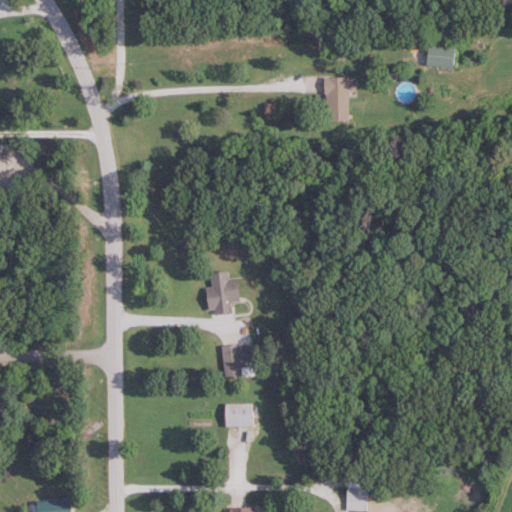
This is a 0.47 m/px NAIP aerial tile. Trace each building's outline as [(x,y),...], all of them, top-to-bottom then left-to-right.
[(455,46),(429,46),(429,67),(455,67),(455,46)] [(327,121),(350,121),(350,78),(327,78),(327,121)] [(240,302),(239,279),(230,279),(229,272),(213,274),(213,287),(208,288),(210,314),(234,312),(234,302),(240,302)] [(224,346),(225,379),(243,378),(242,345),(224,346)] [(227,427),(254,427),(254,404),(227,404),(227,427)] [(369,511),(369,488),(348,488),(348,511),(369,511)]
